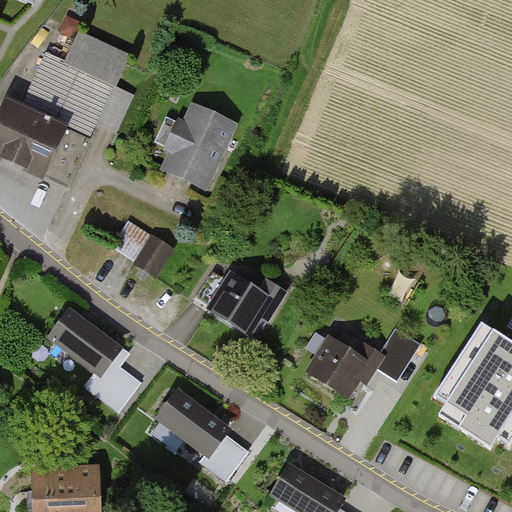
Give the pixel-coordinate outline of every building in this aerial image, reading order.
[(9,104),(0,124),(0,156),(68,187),(124,63),(80,44),(70,65),(47,55),(22,110),(9,104)] [(168,171),(205,187),(233,126),(197,110),(188,128),(181,124),(169,149),(177,153),(168,171)] [(137,266),(156,278),(174,251),(130,222),(113,247),(139,264),(137,266)] [(212,308),(211,310),(251,336),(263,318),(269,322),(288,294),(268,281),(261,293),(232,275),(228,281),(214,272),(198,299),(212,308)] [(71,316),(53,339),(102,375),(119,352),(71,316)] [(511,445),(511,344),(483,326),(435,399),(446,406),(439,417),(491,451),(499,439),(511,447),(511,445)] [(331,343),(311,374),(349,398),(360,380),(365,384),(381,360),(363,348),(356,359),(331,343)] [(140,385),(116,366),(96,393),(120,411),(140,385)] [(179,397),(162,419),(210,455),(204,463),(227,480),(247,454),(224,437),(227,433),(179,397)] [(291,471),(276,495),(303,511),(335,511),(342,502),(291,471)] [(35,475),(36,511),(101,511),(99,472),(35,475)]
